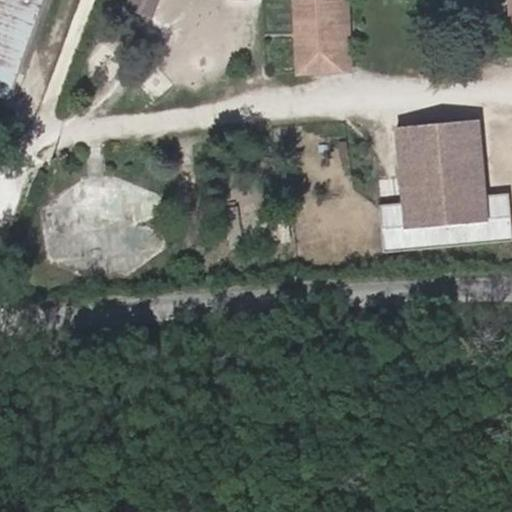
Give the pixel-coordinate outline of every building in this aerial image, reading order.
[(1,0),(0,5),(0,83),(17,90),(48,0),(1,0)] [(305,0),(307,61),(350,59),(347,0),(305,0)] [(347,0),(350,59),(360,58),(358,0),(347,0)] [(485,112),(404,118),(410,194),(385,195),(388,243),(511,233),(511,185),(491,188),(485,112)] [(148,218),(150,187),(76,182),(74,213),(148,218)]
